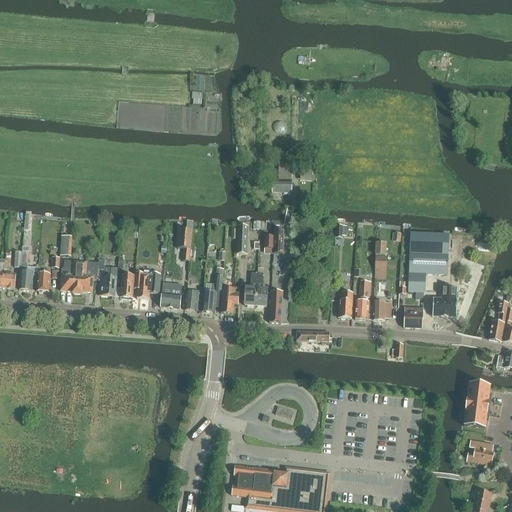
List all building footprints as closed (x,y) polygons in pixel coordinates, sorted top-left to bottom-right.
[(309,66),(310,58),(298,56),(297,65),(309,66)] [(291,97),(291,147),(303,147),(303,97),(291,97)] [(292,194),(293,169),(293,152),(279,152),(279,169),(279,182),(273,182),(272,193),(292,194)] [(236,227),(236,255),(247,255),(248,227),(236,227)] [(347,227),(336,227),(335,239),(342,239),(342,237),(346,237),(347,227)] [(191,251),(193,232),(186,231),(179,230),(177,249),(183,250),(191,251)] [(273,238),(272,250),(272,255),(283,256),(284,231),(273,231),(273,238)] [(137,261),(150,262),(153,234),(140,232),(137,261)] [(392,242),(401,243),(401,234),(393,234),(392,242)] [(425,276),(447,277),(448,235),(410,234),(408,293),(424,294),(425,276)] [(73,238),(62,237),(60,257),(71,257),(73,238)] [(273,238),(264,237),(264,250),(272,250),(273,238)] [(258,263),(259,243),(250,243),(249,262),(258,263)] [(375,256),(386,257),(387,245),(375,244),(375,256)] [(34,274),(27,273),(28,264),(29,253),(29,252),(29,249),(23,248),(20,291),(32,292),(34,274)] [(191,251),(183,250),(182,262),(190,262),(191,251)] [(386,257),(375,256),(374,280),(386,281),(387,257),(386,257)] [(51,269),(59,269),(60,259),(52,258),(51,269)] [(118,270),(104,269),(105,261),(99,261),(98,271),(105,271),(103,287),(101,286),(100,297),(115,299),(115,298),(118,270)] [(89,264),(65,263),(64,270),(62,271),(62,276),(61,292),(73,293),(73,295),(82,296),(82,293),(92,293),(93,281),(97,282),(98,264),(89,264)] [(10,267),(5,267),(4,267),(3,290),(15,291),(16,276),(9,275),(10,267)] [(118,270),(116,289),(121,289),(120,298),(120,299),(122,299),(122,300),(133,301),(133,290),(135,277),(123,276),(122,269),(118,269),(118,270)] [(50,277),(50,271),(44,271),(44,276),(38,276),(37,292),(49,293),(51,277),(50,277)] [(135,274),(134,290),(138,291),(137,300),(149,301),(149,295),(159,296),(161,276),(158,276),(151,276),(151,277),(144,276),(144,275),(135,274)] [(245,305),(256,306),(258,275),(252,274),(251,288),(246,288),(245,305)] [(264,275),(258,275),(256,306),(266,307),(268,289),(263,289),(264,275)] [(205,285),(204,292),(204,294),(202,313),(215,314),(217,294),(217,292),(222,292),(223,278),(216,277),(216,286),(205,285)] [(361,282),(360,298),(370,299),(371,282),(361,282)] [(180,310),(181,296),(182,286),(166,285),(166,284),(163,284),(161,308),(180,310)] [(223,294),(221,315),(233,316),(233,307),(238,307),(239,288),(233,288),(233,291),(224,290),(223,294)] [(434,300),(433,318),(442,318),(449,319),(449,318),(457,318),(458,300),(457,300),(457,288),(443,288),(443,300),(434,300)] [(194,291),(194,293),(186,293),(185,311),(202,313),(204,294),(201,294),(201,292),(194,291)] [(387,300),(395,301),(395,292),(387,292),(387,300)] [(272,293),(269,324),(281,325),(283,293),(272,293)] [(353,295),(342,294),(342,302),(340,302),(339,319),(340,319),(341,320),(345,321),(346,319),(352,319),(353,295)] [(369,304),(369,303),(356,302),(355,321),(372,322),(373,304),(369,304)] [(385,304),(373,303),(373,304),(372,322),(373,322),(385,322),(385,320),(391,320),(391,305),(385,304)] [(489,341),(502,343),(505,325),(509,305),(499,304),(498,315),(500,315),(499,324),(493,323),(489,341)] [(404,309),(404,329),(422,330),(423,310),(404,309)] [(511,330),(509,330),(511,323),(511,310),(508,310),(505,329),(502,344),(511,345),(511,330)] [(297,333),(296,343),(329,344),(331,344),(331,340),(329,340),(329,334),(297,333)] [(511,370),(511,354),(507,353),(505,364),(503,364),(503,358),(499,357),(497,368),(503,369),(511,370)] [(485,430),(486,422),(489,395),(490,390),(490,388),(478,386),(469,385),(465,416),(464,427),(469,428),(485,430)] [(467,462),(491,467),(494,453),(478,450),(476,457),(468,455),(467,462)] [(274,472),(236,467),(234,477),(235,477),(234,487),(233,487),(232,497),(247,499),(246,509),(270,511),(325,511),(330,475),(285,469),(285,475),(274,474),(274,472)] [(474,502),(490,505),(492,495),(477,492),(474,502)] [(488,511),(490,505),(474,502),(472,511),(476,511),(488,511)]
